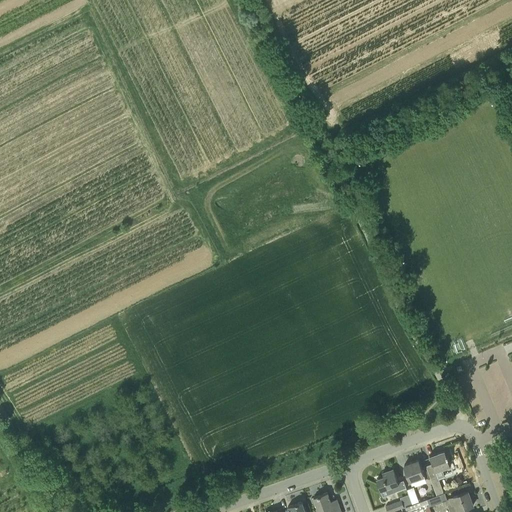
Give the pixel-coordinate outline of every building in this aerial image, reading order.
[(430,478),(437,495),(444,493),(439,478),(445,476),(442,468),(451,466),(445,449),(429,455),(430,457),(430,456),(433,463),(426,465),(430,478)] [(404,465),(410,480),(412,485),(425,480),(424,475),(418,460),(404,465)] [(381,490),(394,485),(396,491),(406,487),(403,480),(398,481),(394,468),(382,472),(384,476),(376,479),(381,490)] [(410,497),(412,504),(419,502),(413,487),(407,489),(410,497)] [(448,505),(450,511),(458,511),(458,510),(473,505),(473,504),(468,491),(469,491),(468,490),(450,497),(450,498),(447,499),(445,493),(444,493),(437,495),(427,499),(428,503),(430,505),(442,501),(444,506),(448,505)] [(341,511),(338,503),(332,505),(328,492),(314,497),(319,511),(341,511)] [(419,502),(412,504),(405,507),(407,510),(425,504),(428,503),(427,499),(419,502)] [(401,500),(395,502),(386,505),(388,511),(390,511),(404,507),(401,500)] [(306,511),(302,501),(288,506),(290,511),(306,511)]
